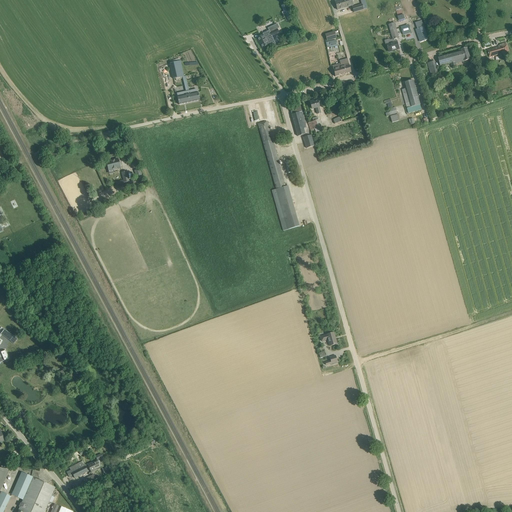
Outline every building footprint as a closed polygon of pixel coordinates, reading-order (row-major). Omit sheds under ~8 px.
[(346,7),(343,0),(339,0),(335,2),(337,10),(346,7)] [(366,3),(352,7),(354,12),(367,8),(366,3)] [(285,4),(281,6),(284,11),(282,12),(283,16),(286,14),(288,20),(292,18),(285,4)] [(396,8),(399,21),(405,19),(401,6),(396,8)] [(385,41),(386,45),(387,45),(389,52),(399,49),(397,42),(396,42),(395,39),(399,38),(395,23),(388,25),(393,40),(390,40),(390,39),(385,41)] [(409,24),(401,27),(404,36),(406,35),(409,34),(412,32),(409,24)] [(424,27),(416,30),(419,36),(420,37),(419,38),(420,42),(428,39),(424,27)] [(263,34),(256,38),(261,49),(268,46),(268,47),(276,44),(272,36),(270,32),(269,31),(262,34),(263,34)] [(334,32),(325,34),(327,42),(337,39),(334,32)] [(499,47),(487,50),(489,57),(503,53),(503,55),(509,54),(506,43),(499,46),(499,47)] [(465,61),(471,60),(469,53),(467,48),(461,49),(462,51),(438,57),(441,66),(451,63),(452,68),(457,67),(455,62),(464,60),(465,61)] [(180,61),(170,63),(174,79),(184,77),(180,61)] [(332,66),(335,77),(351,72),(348,62),(341,64),(332,66)] [(402,90),(409,113),(422,110),(413,80),(404,83),(406,89),(402,90)] [(212,83),(208,85),(213,96),(217,94),(212,83)] [(197,91),(187,93),(189,102),(200,100),(198,92),(197,93),(197,91)] [(178,97),(177,97),(179,105),(189,102),(187,93),(178,96),(178,97)] [(314,101),(310,102),(311,107),(312,109),(316,108),(317,114),(321,113),(319,107),(317,101),(314,102),(314,101)] [(303,129),(306,128),(300,106),(290,109),(298,137),(305,135),(303,129)] [(390,112),(386,113),(387,117),(391,116),(392,122),(399,121),(396,110),(390,112)] [(313,121),(308,123),(311,131),(315,129),(316,132),(322,130),(317,117),(312,119),(313,121)] [(276,189),(272,190),(284,231),(299,228),(288,186),(286,187),(285,185),(269,128),(269,126),(267,122),(258,124),(276,189)] [(303,138),(307,149),(314,146),(311,135),(303,138)] [(107,163),(106,164),(107,168),(108,168),(109,172),(121,169),(118,159),(106,162),(107,163)] [(127,171),(121,173),(123,180),(116,182),(118,187),(130,184),(127,171)] [(326,335),(320,337),(322,341),(328,340),(330,346),(337,344),(334,333),(326,335)] [(0,357),(0,362),(9,358),(6,351),(1,353),(3,357),(0,357)] [(325,363),(326,365),(337,362),(335,356),(330,358),(331,361),(325,363)] [(10,454),(15,466),(22,463),(17,451),(10,454)] [(98,461),(97,460),(88,465),(88,467),(91,472),(101,468),(98,461)] [(74,466),(69,468),(71,470),(67,472),(69,477),(73,475),(75,478),(88,472),(83,461),(74,466)] [(116,463),(108,466),(110,471),(118,468),(116,463)] [(0,490),(9,470),(0,468),(0,490)] [(23,500),(18,511),(21,511),(44,511),(55,488),(22,473),(12,495),(23,500)]
